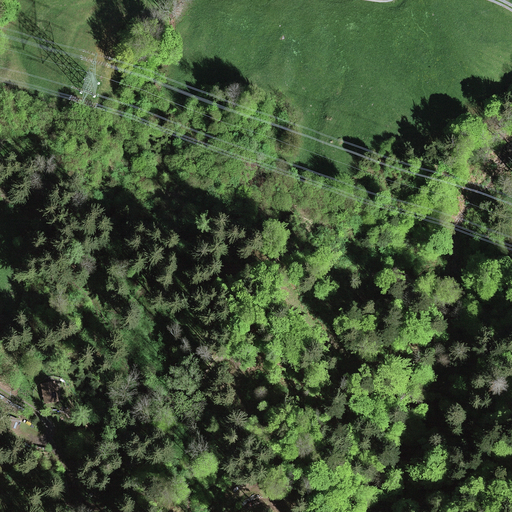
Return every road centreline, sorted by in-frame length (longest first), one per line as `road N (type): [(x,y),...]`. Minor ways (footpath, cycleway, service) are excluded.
road 1 (track): [(226,511),(279,463),(248,429),(235,359),(217,359),(199,390),(185,397),(147,391),(48,236),(32,234),(0,206)]
road 2 (track): [(0,389),(47,422),(80,498),(90,505),(140,493),(168,511)]
